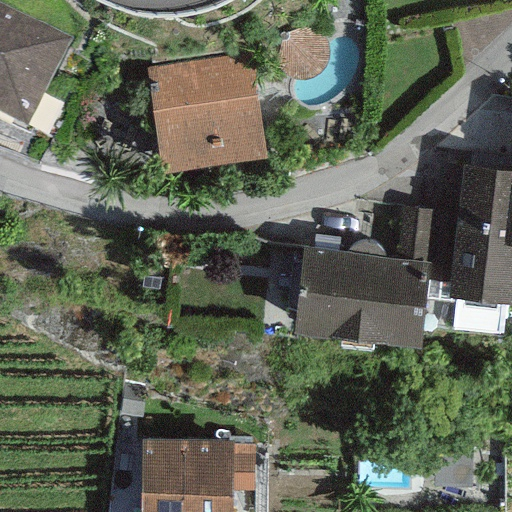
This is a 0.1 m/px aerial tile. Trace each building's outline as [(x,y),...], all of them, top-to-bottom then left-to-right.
[(72,40),(0,4),(0,120),(26,133),(72,40)] [(251,51),(155,64),(156,75),(148,76),(160,163),(265,148),(251,51)] [(511,164),(511,161),(462,156),(447,284),(511,292),(511,234),(504,234),(511,164)] [(451,208),(399,201),(392,251),(428,256),(425,271),(442,273),(451,208)] [(349,246),(302,240),(293,313),(419,328),(425,271),(428,256),(392,251),(383,250),(383,244),(379,239),(372,236),(366,235),(360,236),(354,238),(350,241),(349,246)] [(253,432),(141,433),(141,511),(230,511),(231,484),(253,484),(253,432)]
